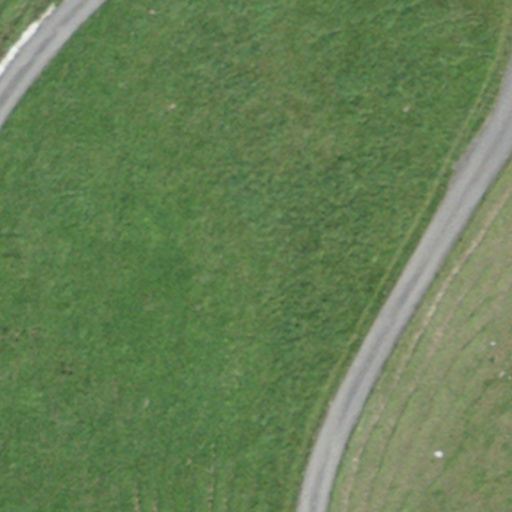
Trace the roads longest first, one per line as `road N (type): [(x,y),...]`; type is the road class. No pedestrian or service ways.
road 1 (track): [(511,104),(392,300),(327,431),(305,511)]
road 2 (track): [(0,103),(24,61),(86,0)]
